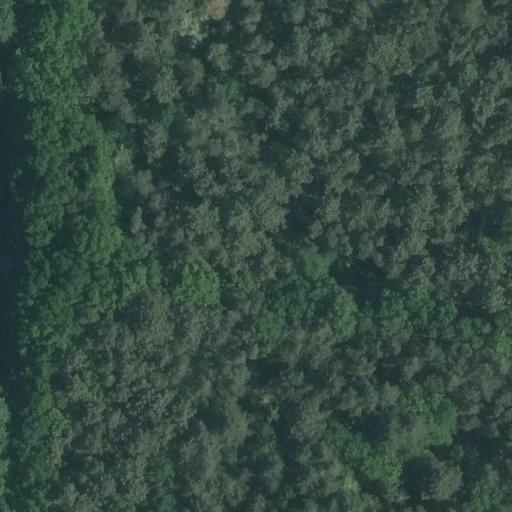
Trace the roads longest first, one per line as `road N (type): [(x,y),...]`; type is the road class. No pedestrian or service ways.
road 1 (track): [(511,313),(25,253)]
road 2 (unclassified): [(25,264),(24,0)]
road 3 (track): [(21,511),(25,264)]
